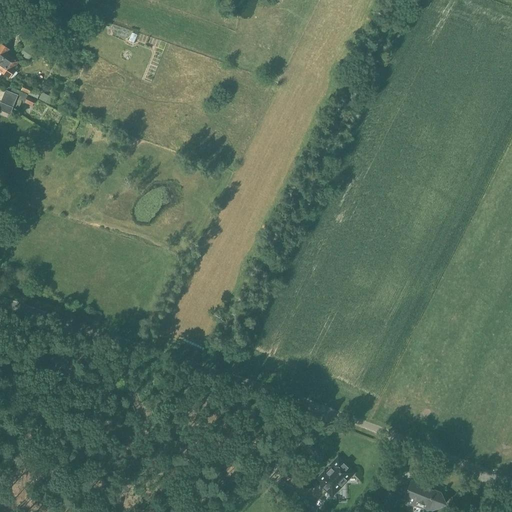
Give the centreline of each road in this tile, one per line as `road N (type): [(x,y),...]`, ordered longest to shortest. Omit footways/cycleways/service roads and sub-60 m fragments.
road 1 (unclassified): [(331,413),(0,300)]
road 2 (unclassified): [(478,467),(331,413)]
road 3 (unclassified): [(223,511),(331,413)]
